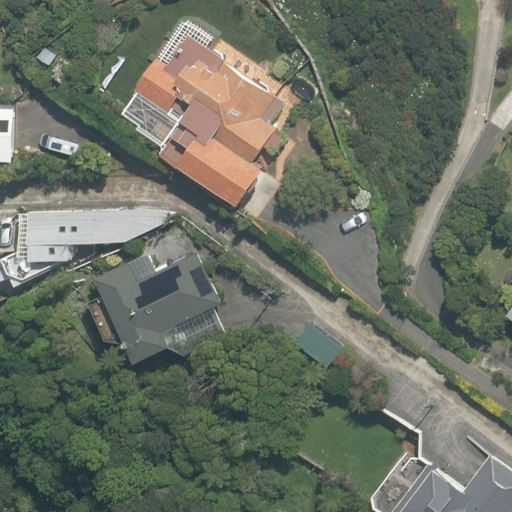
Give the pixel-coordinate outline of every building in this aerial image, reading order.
[(280,121),(295,101),(179,15),(133,77),(145,87),(129,108),(163,134),(154,147),(245,215),(280,169),(273,163),(296,132),(280,121)] [(3,211),(3,261),(54,262),(54,242),(112,243),(154,225),(154,212),(3,211)] [(79,274),(106,348),(168,326),(175,343),(218,327),(191,254),(129,276),(122,258),(79,274)] [(511,287),(495,313),(511,324),(511,287)] [(511,511),(511,469),(487,454),(465,488),(410,453),(373,511),(511,511)]
